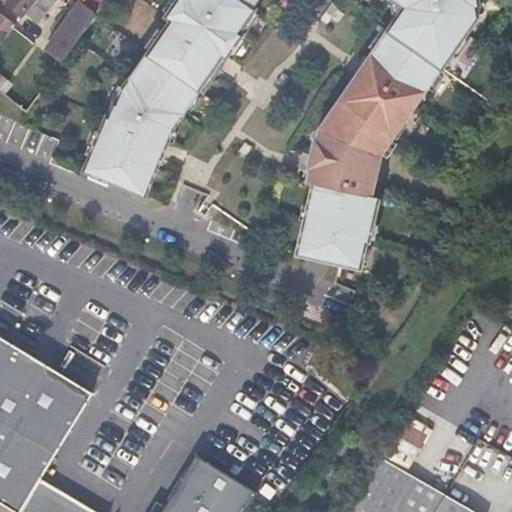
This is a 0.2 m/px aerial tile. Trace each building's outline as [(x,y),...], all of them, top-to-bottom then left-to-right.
[(7,0),(6,2),(21,14),(32,0),(7,0)] [(61,57),(90,21),(98,10),(85,0),(81,0),(47,45),(61,57)] [(145,195),(173,127),(222,56),(225,59),(243,34),(239,31),(256,8),(253,5),(256,0),(176,0),(165,16),(176,24),(167,36),(162,32),(124,87),(117,104),(115,103),(109,117),(107,117),(85,170),(145,195)] [(373,197),(383,154),(393,139),(391,137),(416,102),(418,104),(480,17),(478,6),(481,6),(479,0),(394,0),(406,8),(320,130),(314,158),(312,167),(308,183),(315,185),(299,253),(360,267),(366,240),(369,240),(378,198),(373,197)] [(0,43),(14,25),(0,13),(0,43)] [(0,502),(15,511),(19,511),(33,489),(92,393),(0,335),(0,502)] [(412,459),(431,430),(410,417),(391,446),(412,459)] [(374,511),(405,466),(384,452),(344,511),(374,511)] [(434,511),(447,492),(405,466),(374,511),(434,511)] [(71,511),(33,489),(19,511),(71,511)] [(478,511),(447,492),(434,511),(478,511)]
